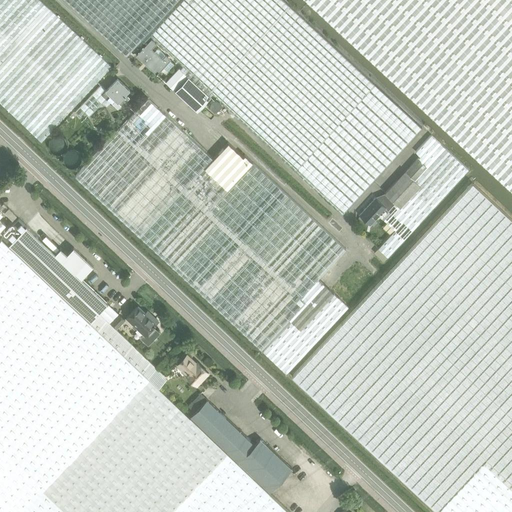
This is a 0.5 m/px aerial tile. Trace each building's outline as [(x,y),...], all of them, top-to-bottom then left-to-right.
[(40,0),(0,0),(0,102),(41,141),(97,81),(111,66),(40,0)] [(65,0),(121,51),(129,52),(141,40),(143,42),(150,35),(148,34),(179,0),(65,0)] [(179,0),(148,34),(150,35),(182,65),(179,69),(210,97),(213,93),(342,213),(422,128),(374,85),(282,0),(179,0)] [(511,0),(306,0),(511,190),(511,0)] [(161,59),(151,49),(156,43),(151,39),(136,55),(156,74),(166,63),(170,59),(166,54),(161,59)] [(179,69),(178,68),(165,82),(196,111),(210,97),(179,69)] [(116,78),(105,89),(101,94),(105,98),(106,98),(109,95),(121,105),(128,98),(124,94),(128,89),(116,78)] [(105,89),(100,84),(75,111),(80,116),(85,111),(89,115),(105,98),(101,94),(105,89)] [(264,352),(286,373),(349,306),(318,278),(345,248),(250,161),(225,188),(203,168),(212,158),(147,97),(76,175),(172,266),(264,352)] [(66,143),(66,142),(66,140),(65,138),(63,134),(60,132),(56,131),(54,131),(52,132),(48,134),(47,136),(45,138),(44,142),(45,146),(46,148),(47,150),(49,151),(51,152),(53,153),(55,153),(57,153),(60,152),(63,150),(65,146),(66,143)] [(385,206),(378,213),(382,217),(381,218),(394,229),(378,247),(388,256),(468,169),(445,148),(431,134),(413,154),(418,158),(426,166),(415,177),(420,182),(398,206),(385,193),(379,201),(385,206)] [(225,188),(250,161),(251,160),(244,154),(242,156),(227,142),(212,158),(203,168),(225,188)] [(83,158),(83,156),(82,154),(80,151),(79,149),(77,148),(74,147),(72,147),(71,147),(68,148),(65,150),(62,153),(61,155),(61,157),(61,159),(62,162),(64,165),(66,167),(67,168),(72,168),(74,168),(76,168),(80,165),(82,162),(82,160),(83,158)] [(418,158),(405,171),(384,193),(385,193),(398,206),(420,182),(415,177),(426,166),(418,158)] [(511,511),(511,218),(474,183),(292,375),(437,511),(486,511),(491,507),(495,511),(511,511)] [(379,201),(375,197),(359,214),(369,223),(378,213),(385,206),(379,201)] [(9,209),(5,213),(13,221),(17,217),(9,209)] [(18,218),(1,236),(8,242),(25,224),(18,218)] [(9,243),(8,244),(90,322),(148,377),(156,367),(99,312),(108,303),(81,278),(93,265),(73,247),(67,253),(60,247),(55,253),(26,225),(9,243)] [(0,511),(18,511),(148,377),(90,322),(8,244),(2,238),(0,239),(0,511)] [(360,295),(370,284),(360,275),(359,276),(349,267),(345,271),(345,270),(342,272),(343,273),(340,276),(360,295)] [(155,325),(154,324),(157,321),(147,311),(144,313),(137,306),(126,317),(144,334),(141,337),(147,344),(158,332),(152,326),(153,325),(153,326),(155,325)] [(125,320),(118,314),(110,323),(116,329),(125,320)] [(197,384),(208,372),(196,361),(196,362),(187,354),(176,365),(197,384)] [(148,377),(18,511),(289,511),(269,492),(189,416),(148,377)] [(194,411),(189,416),(269,492),(292,468),(260,438),(254,444),(208,399),(207,399),(199,407),(194,411)] [(192,401),(188,405),(194,411),(199,407),(192,401)]
